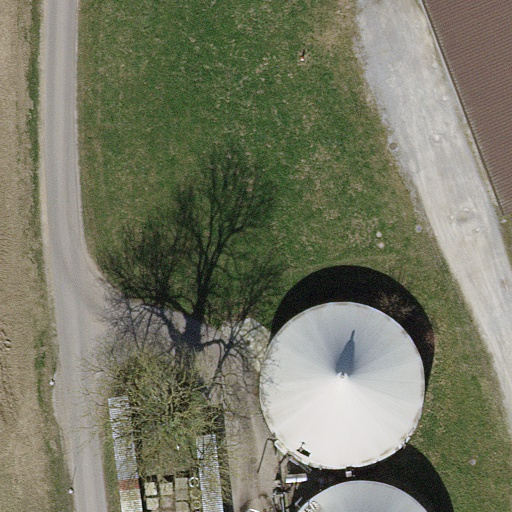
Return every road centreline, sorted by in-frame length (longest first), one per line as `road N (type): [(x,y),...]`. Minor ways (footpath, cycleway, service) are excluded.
road 1 (track): [(64,0),(58,174),(89,511)]
road 2 (unknown): [(511,325),(378,0)]
